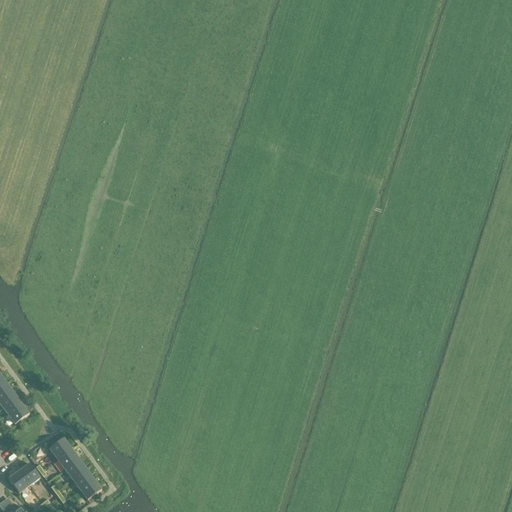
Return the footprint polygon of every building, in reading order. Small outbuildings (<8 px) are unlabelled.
[(0,389),(0,405),(14,395),(6,385),(0,389)] [(0,405),(0,406),(7,416),(21,405),(14,395),(0,405)] [(21,405),(7,416),(15,426),(29,416),(21,405)] [(49,450),(57,461),(71,450),(63,440),(49,450)] [(57,461),(64,471),(79,460),(71,450),(57,461)] [(64,471),(72,481),(86,470),(79,460),(64,471)] [(29,465),(19,473),(29,487),(40,479),(29,465)] [(72,481),(80,491),(94,481),(86,470),(72,481)] [(43,471),(40,474),(47,484),(51,481),(43,471)] [(29,487),(19,473),(8,481),(19,495),(29,487)] [(87,502),(91,499),(102,491),(94,481),(80,491),(87,502)] [(58,491),(55,494),(62,505),(66,502),(58,491)]
